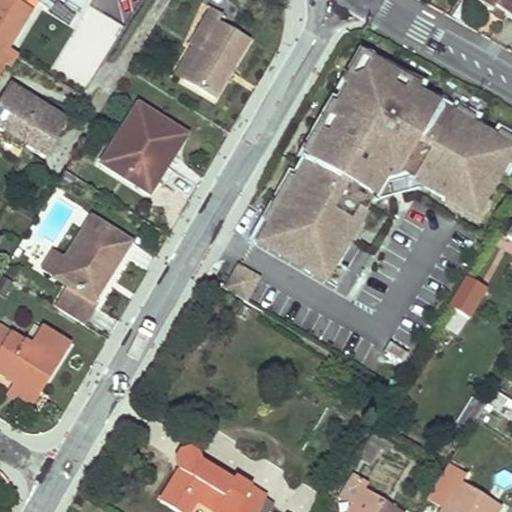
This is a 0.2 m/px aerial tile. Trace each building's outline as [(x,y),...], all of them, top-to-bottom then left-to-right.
[(0,0),(0,72),(4,66),(8,68),(14,58),(6,53),(30,13),(21,7),(25,0),(62,0),(81,11),(87,0),(0,0)] [(511,0),(477,0),(476,3),(492,14),(494,9),(511,20),(511,0)] [(190,48),(172,76),(215,101),(250,42),(218,23),(222,16),(209,9),(187,46),(190,48)] [(360,79),(369,63),(358,57),(341,88),(345,90),(350,81),(360,79)] [(275,201),(251,243),(323,285),(347,243),(340,239),(349,224),(356,228),(357,225),(370,203),(372,199),(366,195),(375,179),(382,183),(403,177),(406,171),(425,182),(421,188),(446,203),(463,213),(467,205),(478,202),(482,205),(505,165),(501,150),(503,146),(494,140),(469,126),(466,130),(456,124),(459,120),(451,116),(416,95),(405,89),(401,96),(390,89),(396,78),(369,63),(360,79),(350,81),(345,90),(335,108),(328,120),(334,123),(318,151),(312,147),(302,164),(293,181),(288,189),(293,192),(284,207),(275,201)] [(418,92),(396,78),(390,89),(401,96),(405,89),(416,95),(418,92)] [(0,100),(0,131),(44,159),(67,123),(9,87),(0,100)] [(187,136),(137,105),(99,165),(149,196),(187,136)] [(318,151),(334,123),(328,120),(335,108),(331,105),(298,161),(302,164),(312,147),(318,151)] [(471,122),(454,112),(451,116),(459,120),(456,124),(466,130),(469,126),(471,122)] [(509,167),(511,162),(511,145),(496,137),(494,140),(503,146),(501,150),(505,165),(509,167)] [(370,203),(374,205),(376,202),(415,192),(418,193),(421,188),(425,182),(406,171),(403,177),(382,183),(375,179),(366,195),(372,199),(370,203)] [(86,188),(63,174),(57,184),(79,198),(86,188)] [(284,207),(293,192),(288,189),(293,181),(288,178),(275,201),(284,207)] [(475,226),(486,207),(482,205),(478,202),(467,205),(463,213),(446,203),(443,207),(475,226)] [(66,288),(52,307),(83,327),(96,306),(92,304),(129,244),(89,219),(65,260),(50,250),(36,271),(66,288)] [(338,268),(361,228),(357,225),(356,228),(349,224),(340,239),(347,243),(323,285),(335,292),(346,272),(338,268)] [(258,283),(238,272),(225,293),(245,306),(258,283)] [(449,309),(470,321),(483,298),(498,307),(501,301),(466,280),(449,309)] [(38,394),(68,346),(41,329),(29,347),(0,328),(0,377),(14,385),(11,390),(21,397),(26,388),(38,394)] [(26,412),(38,394),(26,388),(21,397),(11,390),(5,400),(26,412)] [(457,425),(471,431),(481,408),(467,402),(457,425)] [(386,439),(373,433),(360,454),(370,459),(377,445),(381,448),(386,439)] [(191,511),(195,505),(206,511),(256,511),(266,498),(234,478),(232,482),(197,460),(195,451),(187,448),(177,450),(173,457),(177,472),(158,502),(174,511),(191,511)] [(354,507),(350,511),(399,511),(364,490),(367,485),(352,475),(338,497),(354,507)] [(496,511),(500,508),(460,483),(442,511),(496,511)]
